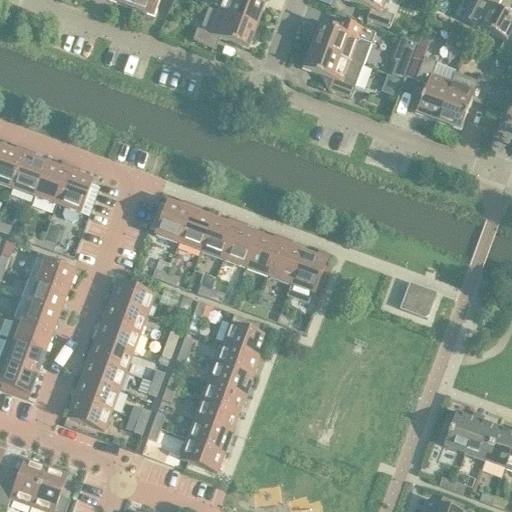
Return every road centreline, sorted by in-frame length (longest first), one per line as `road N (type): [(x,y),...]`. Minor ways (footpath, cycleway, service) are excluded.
road 1 (residential): [(37,441),(54,396),(51,382),(62,352),(76,344),(133,176),(0,126)]
road 2 (residential): [(259,86),(21,0)]
road 3 (residential): [(492,170),(259,86)]
